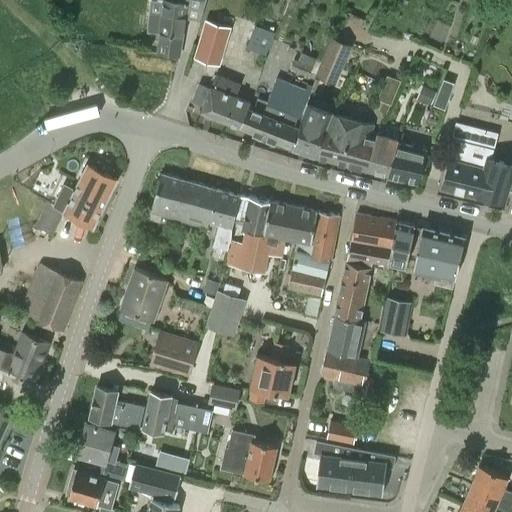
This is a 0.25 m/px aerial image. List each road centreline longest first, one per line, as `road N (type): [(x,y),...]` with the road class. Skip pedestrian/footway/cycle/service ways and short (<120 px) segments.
road 1 (tertiary): [(23,511),(149,129)]
road 2 (residential): [(288,505),(352,191)]
road 3 (residential): [(478,221),(427,431)]
road 4 (unclassified): [(352,191),(149,129)]
road 5 (tertiary): [(149,129),(81,121),(0,164)]
road 6 (unclassified): [(478,221),(352,191)]
